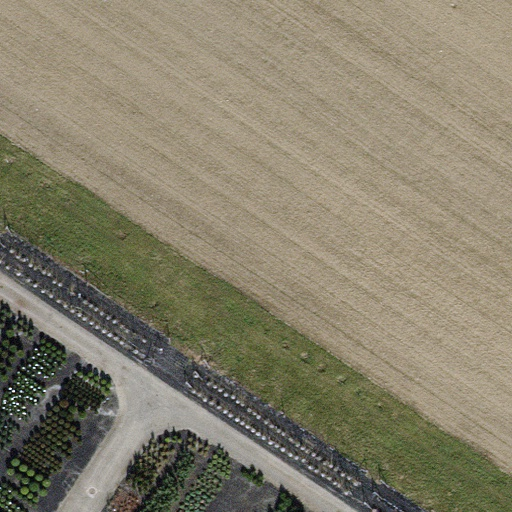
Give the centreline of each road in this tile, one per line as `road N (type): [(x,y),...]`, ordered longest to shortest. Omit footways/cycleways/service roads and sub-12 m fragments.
road 1 (track): [(0,287),(334,511)]
road 2 (track): [(158,397),(82,511)]
